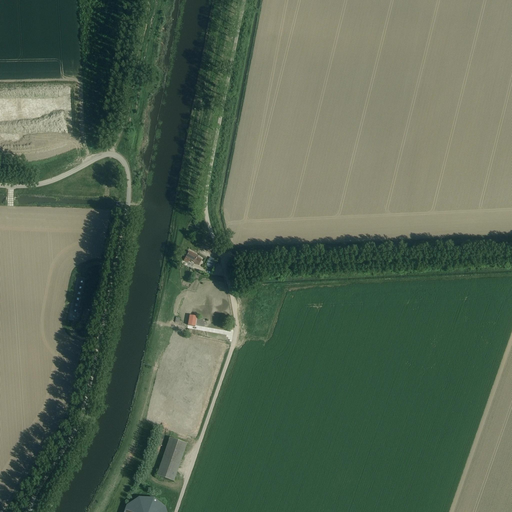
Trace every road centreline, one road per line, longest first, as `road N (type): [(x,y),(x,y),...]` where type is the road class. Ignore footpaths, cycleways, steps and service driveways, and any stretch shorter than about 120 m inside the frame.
road 1 (unclassified): [(175,511),(235,334),(205,195),(243,0)]
road 2 (unclassified): [(31,511),(85,403),(128,202),(126,166),(110,154)]
road 3 (track): [(511,232),(234,245),(228,258)]
road 4 (track): [(511,244),(221,260)]
road 5 (track): [(259,287),(258,278),(511,266)]
road 6 (track): [(110,154),(148,0)]
